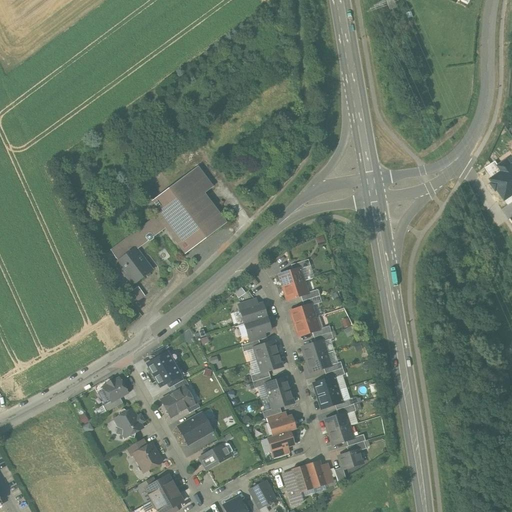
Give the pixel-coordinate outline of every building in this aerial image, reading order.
[(502,172),(492,179),(491,180),(493,184),(491,185),(496,191),(497,190),(505,201),(511,195),(511,167),(507,161),(498,167),(502,172)] [(502,172),(498,167),(495,162),(485,169),(492,179),(502,172)] [(110,251),(118,262),(135,249),(136,250),(147,242),(150,242),(153,239),(153,237),(166,228),(185,254),(225,223),(203,195),(213,187),(198,168),(149,205),(157,216),(110,251)] [(116,264),(115,267),(119,272),(121,270),(131,282),(140,275),(142,278),(151,271),(136,250),(135,249),(118,262),(116,264)] [(308,260),(291,266),(292,272),(299,270),(310,267),(308,260)] [(292,272),(279,276),(283,288),(303,282),(299,270),(292,272)] [(303,282),(283,288),(287,301),(300,297),(307,294),(303,282)] [(138,287),(126,296),(133,305),(145,297),(138,287)] [(317,290),(307,294),(300,297),(302,302),(319,297),(317,290)] [(319,297),(302,302),(304,308),(310,306),(311,307),(321,303),(319,297)] [(255,300),(238,306),(240,312),(257,306),(255,300)] [(257,306),(240,312),(244,325),(266,318),(262,305),(257,306)] [(304,308),(290,312),(294,325),(314,318),(311,307),(310,306),(304,308)] [(266,318),(244,325),(248,338),(263,333),(270,331),(266,318)] [(314,318),(294,325),(298,337),(312,333),(318,331),(318,330),(314,318)] [(328,327),(318,330),(318,331),(312,333),(313,339),(330,333),(328,327)] [(263,333),(248,338),(250,344),(258,341),(265,339),(263,333)] [(330,333),(313,339),(315,344),(322,342),(322,343),(332,340),(330,333)] [(250,344),(241,346),(243,353),(253,350),(253,349),(260,347),(258,341),(250,344)] [(315,344),(302,349),(305,361),(326,355),(322,343),(322,342),(315,344)] [(260,347),(253,349),(253,350),(257,361),(277,355),(274,343),(260,347)] [(164,348),(150,356),(153,361),(167,354),(164,348)] [(153,361),(147,365),(153,376),(173,365),(167,354),(153,361)] [(277,355),(257,361),(261,373),(261,374),(267,372),(281,367),(277,355)] [(326,355),(305,361),(309,373),(323,369),(330,367),(329,366),(326,355)] [(340,363),(329,366),(330,367),(323,369),(325,375),(342,369),(340,363)] [(173,365),(153,376),(160,388),(166,384),(180,376),(173,365)] [(342,369),(325,375),(327,380),(333,378),(333,379),(344,376),(342,369)] [(267,372),(261,374),(261,373),(250,377),(252,383),(269,377),(267,372)] [(180,376),(166,384),(169,389),(173,387),(182,381),(180,376)] [(269,377),(252,383),(254,389),(265,386),(265,385),(271,383),(269,377)] [(119,378),(113,381),(113,380),(106,384),(107,385),(102,388),(110,403),(111,404),(119,399),(128,394),(119,378)] [(327,380),(313,385),(317,397),(337,391),(333,379),(333,378),(327,380)] [(271,383),(265,385),(265,386),(268,398),(289,391),(285,379),(271,383)] [(182,381),(173,387),(176,392),(184,388),(188,386),(184,380),(182,381)] [(176,392),(160,401),(170,418),(186,409),(194,405),(193,404),(184,388),(176,392)] [(289,391),(268,398),(272,410),(279,408),(293,404),(289,391)] [(337,391),(317,397),(321,410),(334,405),(341,403),(337,391)] [(110,403),(103,407),(106,413),(122,404),(119,399),(111,404),(110,403)] [(351,399),(341,403),(334,405),(336,411),(353,406),(351,399)] [(194,405),(186,409),(189,415),(199,409),(196,403),(193,404),(194,405)] [(353,406),(336,411),(338,417),(344,415),(345,415),(355,412),(353,406)] [(272,410),(262,413),(264,419),(267,418),(281,414),(279,408),(272,410)] [(132,410),(126,413),(126,412),(123,411),(119,413),(119,416),(119,417),(114,420),(118,428),(117,434),(133,438),(135,433),(142,428),(140,425),(141,424),(143,421),(141,417),(137,417),(136,418),(132,410)] [(281,414),(267,418),(268,424),(286,419),(284,413),(281,414)] [(202,414),(178,428),(187,445),(212,432),(210,427),(211,423),(210,421),(206,420),(202,414)] [(338,417),(324,421),(328,433),(348,427),(345,415),(344,415),(338,417)] [(286,419),(268,424),(273,437),(289,432),(289,433),(295,431),(290,417),(286,419)] [(348,427),(328,433),(332,446),(346,442),(352,439),(348,427)] [(289,432),(273,437),(267,439),(271,452),(286,448),(293,446),(289,433),(289,432)] [(363,436),(352,439),(346,442),(347,447),(363,442),(365,442),(363,436)] [(223,438),(213,444),(216,449),(223,445),(224,445),(226,443),(223,438)] [(142,440),(127,449),(131,457),(134,456),(134,455),(142,451),(141,450),(146,447),(142,440)] [(347,447),(346,448),(348,454),(358,451),(358,452),(365,450),(363,442),(347,447)] [(146,447),(141,450),(142,451),(134,455),(134,456),(137,461),(136,461),(139,467),(140,466),(144,472),(151,467),(152,469),(161,464),(157,457),(158,456),(155,451),(154,451),(150,445),(146,447)] [(216,449),(199,459),(206,472),(231,458),(224,445),(223,445),(216,449)] [(286,448),(271,452),(273,458),(288,454),(286,448)] [(348,454),(338,458),(341,468),(342,470),(362,464),(358,452),(358,451),(348,454)] [(318,463),(305,467),(312,489),(325,485),(320,468),(318,463)] [(327,466),(320,468),(325,485),(332,483),(331,479),(328,471),(327,466)] [(305,467),(292,471),(292,472),(295,482),(293,483),(295,489),(287,492),(292,506),(303,503),(299,493),(312,489),(305,467)] [(341,468),(334,471),(336,477),(337,482),(345,480),(342,470),(341,468)] [(292,472),(282,475),(287,492),(295,489),(293,483),(295,482),(292,472)] [(155,483),(145,489),(152,501),(174,489),(168,476),(155,483)] [(152,478),(139,486),(142,491),(145,489),(155,483),(152,478)] [(265,483),(249,491),(254,500),(259,509),(265,506),(266,508),(273,505),(272,502),(274,501),(265,483)] [(152,501),(150,502),(154,509),(156,509),(157,511),(165,511),(175,506),(182,502),(174,489),(152,501)] [(245,511),(238,499),(223,507),(225,511),(245,511)] [(260,511),(259,509),(254,500),(248,503),(252,511),(260,511)]
